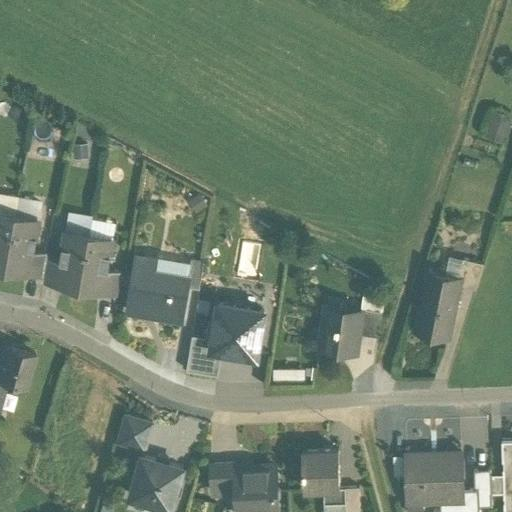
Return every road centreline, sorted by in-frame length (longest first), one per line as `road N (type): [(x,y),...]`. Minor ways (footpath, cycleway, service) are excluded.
road 1 (residential): [(0,313),(50,328),(148,383),(207,404),(511,397)]
road 2 (track): [(511,12),(381,369),(383,402)]
